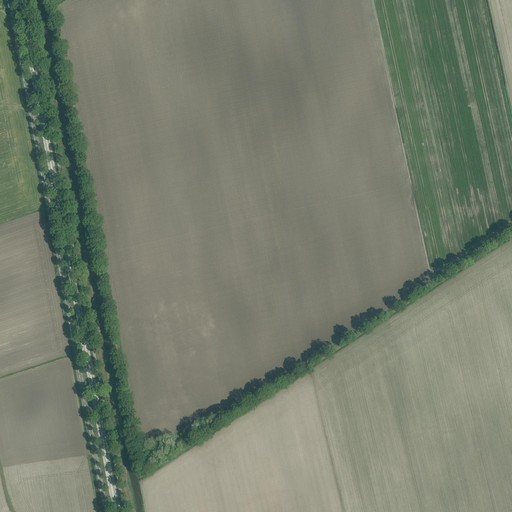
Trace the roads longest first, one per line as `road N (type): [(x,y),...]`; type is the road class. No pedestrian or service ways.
road 1 (primary): [(117,511),(20,0)]
road 2 (unclassified): [(107,511),(11,0)]
